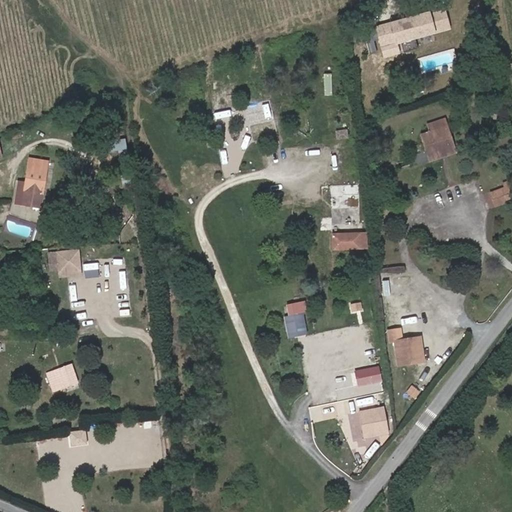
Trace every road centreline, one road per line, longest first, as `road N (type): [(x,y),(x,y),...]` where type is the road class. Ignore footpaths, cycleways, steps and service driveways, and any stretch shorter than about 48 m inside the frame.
road 1 (unknown): [(380,491),(317,442),(274,387),(205,225),(215,193)]
road 2 (unclassified): [(365,511),(511,319)]
